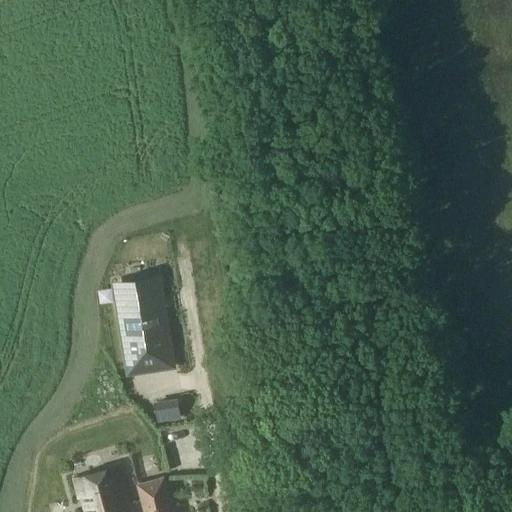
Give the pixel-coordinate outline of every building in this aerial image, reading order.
[(55,178),(77,170),(68,146),(46,154),(55,178)] [(55,299),(81,289),(68,254),(42,264),(55,299)] [(169,288),(139,288),(140,352),(171,352),(169,288)] [(42,393),(60,456),(109,442),(92,379),(42,393)] [(57,511),(28,397),(0,403),(0,511),(57,511)] [(177,400),(155,403),(158,417),(179,413),(177,400)] [(194,445),(193,431),(159,433),(159,446),(194,445)] [(83,511),(130,511),(118,470),(75,483),(83,511)] [(172,511),(164,478),(138,485),(144,511),(172,511)]
